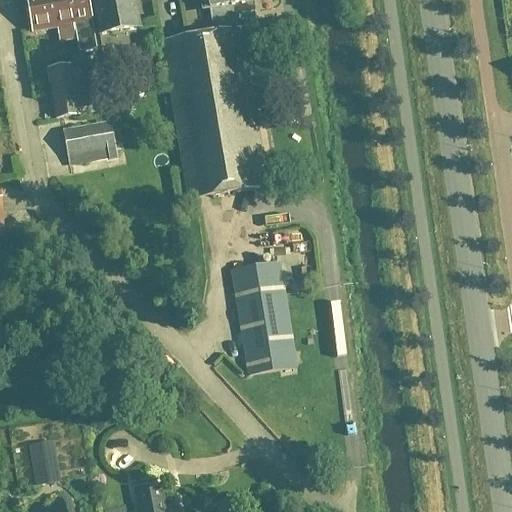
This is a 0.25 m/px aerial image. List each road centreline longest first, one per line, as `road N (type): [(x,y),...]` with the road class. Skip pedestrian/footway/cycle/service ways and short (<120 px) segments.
road 1 (residential): [(325,511),(44,202),(27,154),(0,5)]
road 2 (tertiary): [(476,328),(427,0)]
road 3 (tertiary): [(505,511),(476,328)]
